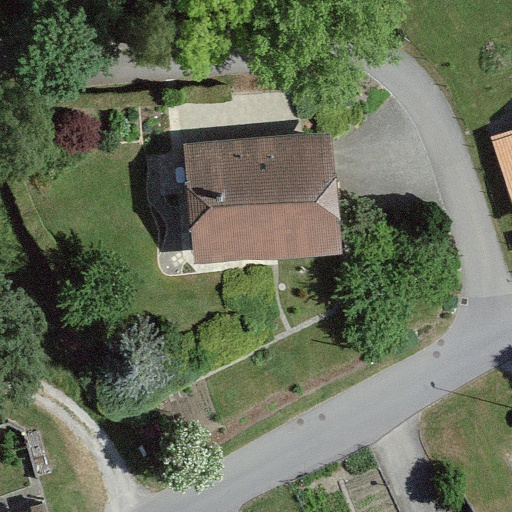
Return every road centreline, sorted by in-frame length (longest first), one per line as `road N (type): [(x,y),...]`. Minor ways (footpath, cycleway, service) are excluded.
road 1 (residential): [(499,335),(468,213),(419,84),(394,63),(283,41),(66,66),(26,61),(0,43)]
road 2 (unclassified): [(499,335),(189,511)]
